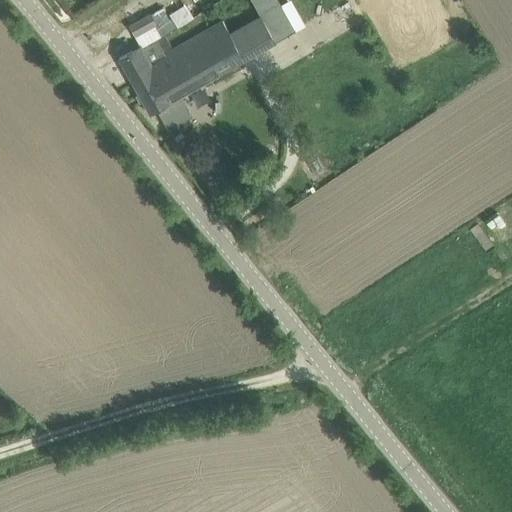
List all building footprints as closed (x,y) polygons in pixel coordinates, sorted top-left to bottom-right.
[(185,3),(169,12),(175,23),(191,14),(185,3)] [(161,66),(133,82),(151,113),(158,109),(169,129),(192,116),(181,95),(276,41),(296,30),(282,4),(261,16),(230,33),(223,20),(174,49),(181,62),(164,72),(161,66)] [(146,5),(125,17),(141,45),(142,45),(143,46),(157,38),(165,53),(173,49),(165,34),(159,24),(157,25),(151,14),(146,5)] [(141,45),(120,57),(133,82),(161,66),(164,72),(181,62),(174,49),(173,49),(165,53),(157,38),(143,46),(142,45),(141,45)] [(189,142),(182,132),(175,137),(181,147),(189,142)]
